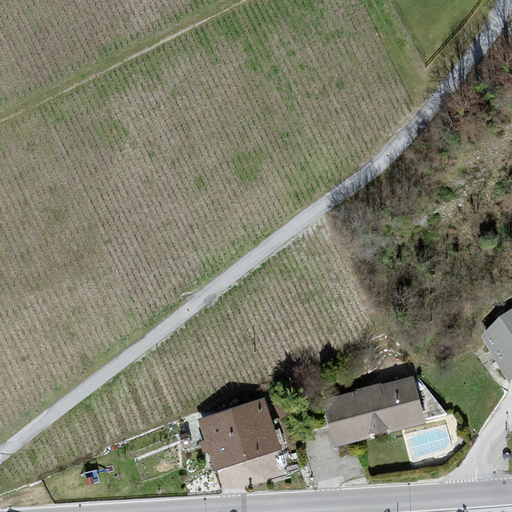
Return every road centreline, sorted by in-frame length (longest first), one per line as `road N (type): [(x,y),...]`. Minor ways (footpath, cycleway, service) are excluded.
road 1 (unclassified): [(0,449),(394,152),(496,57),(511,30)]
road 2 (tertiary): [(190,511),(475,496)]
road 3 (track): [(237,0),(0,118)]
